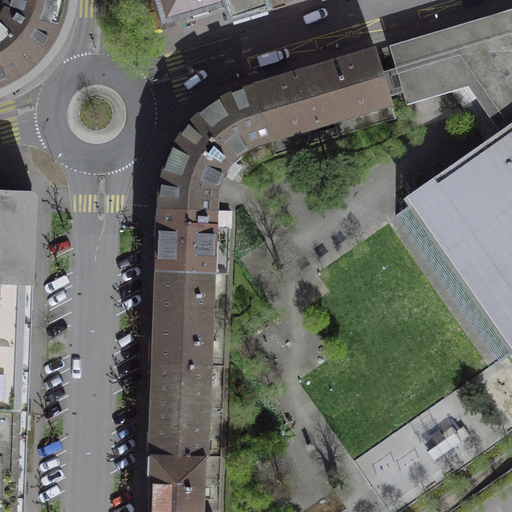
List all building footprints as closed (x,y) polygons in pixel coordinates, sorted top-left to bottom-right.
[(0,83),(6,81),(21,72),(36,60),(49,43),(57,25),(62,11),(63,0),(8,0),(7,5),(4,11),(0,16),(0,83)] [(226,3),(225,0),(157,0),(158,1),(164,22),(226,3)] [(284,0),(225,0),(226,3),(230,16),(284,0)] [(511,9),(389,46),(407,106),(464,88),(501,142),(472,163),(468,157),(461,161),(465,167),(396,215),(499,363),(511,353),(511,9)] [(314,69),(255,87),(271,140),(391,104),(375,51),(314,69)] [(225,170),(231,162),(238,155),(245,150),(253,146),(261,143),(271,140),(255,87),(245,90),(228,96),(212,105),(198,117),(185,131),(175,146),(167,163),(163,181),(160,199),(160,209),(215,212),(216,202),(217,190),(220,180),(225,170)] [(0,191),(0,282),(33,283),(36,193),(0,191)] [(215,212),(160,209),(158,272),(213,274),(215,212)] [(213,274),(158,272),(154,363),(210,365),(213,274)] [(0,409),(26,411),(33,283),(0,282),(0,409)] [(210,365),(154,363),(151,454),(206,456),(210,365)] [(0,511),(22,511),(26,411),(0,409),(0,511)] [(204,511),(206,456),(151,454),(148,511),(204,511)]
